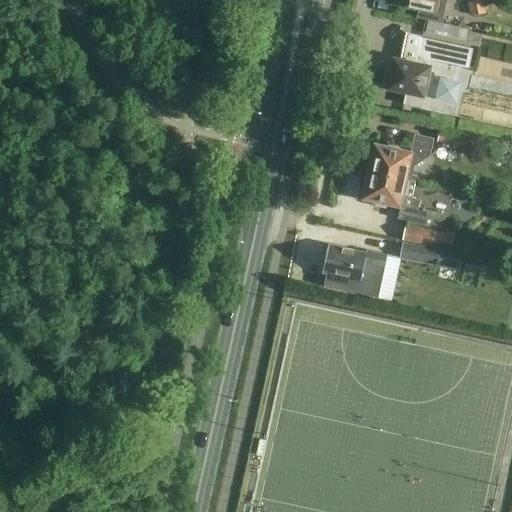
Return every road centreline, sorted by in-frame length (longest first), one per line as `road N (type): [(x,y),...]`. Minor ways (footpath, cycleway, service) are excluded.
road 1 (primary): [(192,511),(275,140)]
road 2 (unclassified): [(275,140),(173,119),(119,86),(97,59),(72,0)]
road 3 (primary): [(275,140),(304,0)]
